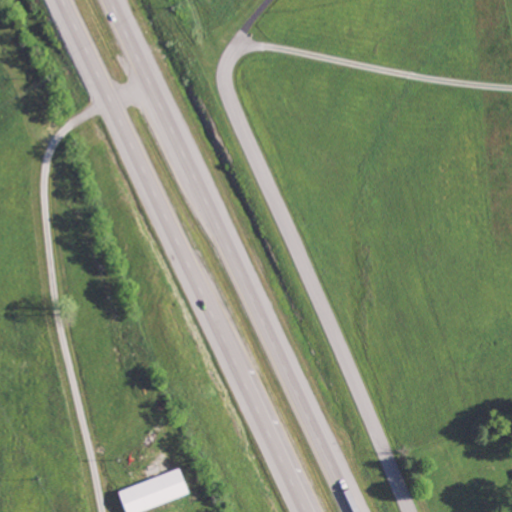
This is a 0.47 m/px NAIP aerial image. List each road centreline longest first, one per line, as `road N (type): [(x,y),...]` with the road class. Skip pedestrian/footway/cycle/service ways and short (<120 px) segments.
road 1 (trunk): [(355,511),(112,0)]
road 2 (trunk): [(63,0),(306,511)]
road 3 (residential): [(410,511),(225,77),(268,0)]
